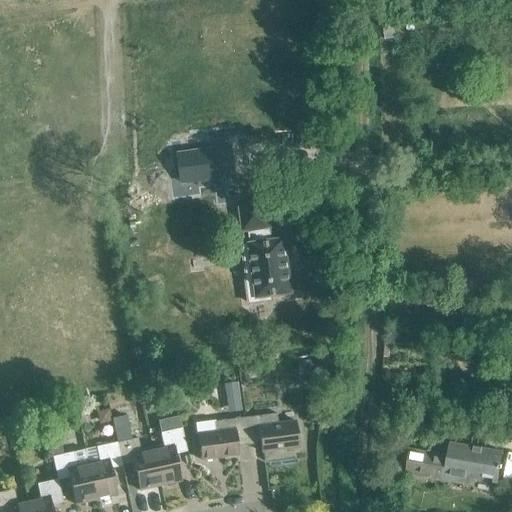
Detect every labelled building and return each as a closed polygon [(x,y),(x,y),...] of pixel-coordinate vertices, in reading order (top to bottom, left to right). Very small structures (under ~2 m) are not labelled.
[(177,169),(230,163),(226,133),(174,140),(177,169)] [(286,237),(272,239),(271,230),(273,229),(269,199),(238,203),(242,234),(249,233),(250,242),(241,243),(245,274),(244,275),(248,305),(274,302),(273,297),(294,294),(286,237)] [(504,217),(421,225),(420,256),(508,251),(504,217)] [(237,383),(222,386),(227,416),(241,414),(237,383)] [(245,418),(248,446),(260,444),(261,453),(298,448),(295,422),(277,424),(276,414),(245,418)] [(237,447),(248,446),(245,418),(213,422),(215,432),(197,434),(200,461),(238,456),(237,447)] [(152,449),(159,486),(181,481),(175,455),(186,452),(181,429),(160,433),(163,446),(152,449)] [(159,486),(152,449),(140,452),(137,438),(116,443),(122,466),(133,464),(139,491),(159,486)] [(110,469),(122,466),(116,443),(96,447),(99,461),(87,463),(95,500),(116,496),(110,469)] [(471,475),(497,480),(502,452),(451,444),(449,459),(424,454),(409,451),(405,474),(469,486),(471,475)] [(95,500),(87,463),(76,466),(73,453),(52,457),(57,480),(57,481),(68,478),(74,505),(95,500)] [(62,503),(57,481),(57,480),(36,484),(39,498),(28,500),(30,511),(52,511),(51,506),(62,503)] [(30,511),(28,500),(16,503),(13,489),(0,492),(0,511),(30,511)]
